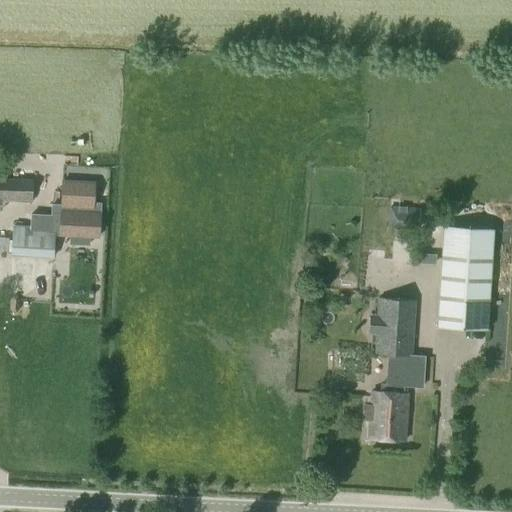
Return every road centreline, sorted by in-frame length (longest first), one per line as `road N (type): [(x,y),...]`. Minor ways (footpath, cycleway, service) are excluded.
road 1 (unknown): [(422,511),(437,359),(412,284),(404,271),(363,282),(355,343)]
road 2 (tertiary): [(259,511),(0,497)]
